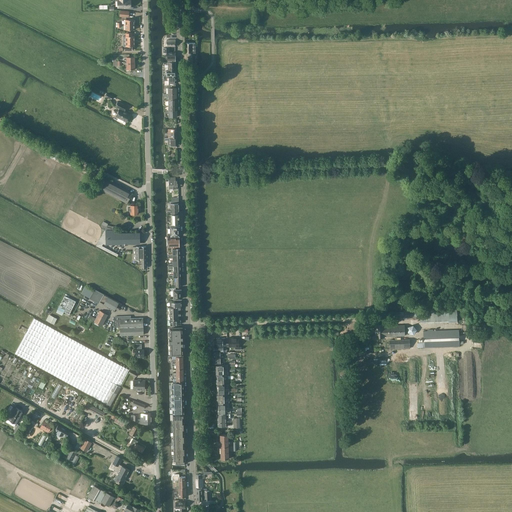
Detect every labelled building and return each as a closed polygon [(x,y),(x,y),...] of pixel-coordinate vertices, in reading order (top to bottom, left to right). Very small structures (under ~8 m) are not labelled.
[(118,0),(119,0),(118,0),(118,7),(125,7),(125,8),(130,8),(130,7),(131,7),(131,0),(128,0),(127,0),(118,0)] [(133,36),(133,33),(126,33),(126,41),(134,41),(134,36),(133,36)] [(163,52),(169,52),(169,50),(169,47),(175,47),(175,40),(167,40),(167,48),(163,48),(163,52)] [(134,46),(134,41),(126,41),(126,46),(125,46),(125,51),(132,50),(132,46),(134,46)] [(193,62),(192,53),(195,53),(195,47),(195,43),(187,43),(187,53),(188,53),(189,62),(193,62)] [(176,75),(165,76),(165,81),(169,81),(169,83),(175,83),(176,83),(176,75)] [(127,122),(131,115),(124,111),(127,106),(118,102),(116,107),(120,109),(116,116),(127,122)] [(169,138),(177,137),(177,129),(168,129),(168,137),(169,138)] [(49,155),(49,156),(51,157),(56,159),(57,158),(59,154),(59,153),(53,149),(52,151),(49,155)] [(59,153),(57,158),(58,159),(65,162),(65,161),(67,158),(67,157),(60,154),(59,153)] [(102,180),(104,176),(86,166),(84,171),(102,180)] [(104,177),(98,188),(118,198),(127,203),(128,201),(131,194),(133,192),(113,181),(104,177)] [(173,181),(173,178),(166,178),(166,181),(169,181),(169,189),(176,189),(176,192),(178,192),(178,188),(178,180),(173,181)] [(138,214),(138,205),(130,205),(130,208),(128,208),(128,211),(130,211),(131,214),(138,214)] [(168,224),(179,224),(179,214),(167,214),(168,224)] [(179,238),(179,228),(179,224),(168,224),(168,229),(171,229),(171,238),(179,238)] [(118,233),(118,230),(105,230),(106,244),(140,243),(139,232),(118,233)] [(168,247),(180,247),(179,238),(171,238),(168,238),(168,247)] [(146,268),(146,246),(136,246),(136,247),(133,247),(133,260),(136,260),(136,264),(142,264),(142,268),(146,268)] [(181,286),(181,277),(172,277),(172,278),(174,278),(174,287),(177,286),(181,286)] [(176,289),(175,288),(170,288),(170,290),(171,291),(173,291),(173,296),(174,296),(174,299),(181,299),(181,289),(176,289)] [(104,304),(108,297),(94,289),(90,298),(98,303),(99,301),(104,304)] [(65,296),(58,309),(69,314),(76,301),(65,296)] [(121,306),(122,304),(108,297),(104,304),(114,309),(117,305),(121,306)] [(102,326),(105,320),(108,315),(100,310),(94,321),(102,326)] [(417,318),(417,311),(404,310),(404,318),(417,318)] [(421,323),(449,322),(449,312),(421,312),(421,323)] [(54,324),(57,319),(49,315),(46,321),(54,324)] [(127,318),(127,316),(115,316),(115,327),(120,326),(120,335),(143,334),(143,326),(143,318),(127,318)] [(129,370),(34,318),(15,354),(32,363),(110,405),(120,387),(129,370)] [(24,335),(27,328),(20,325),(17,331),(24,335)] [(384,326),(384,325),(375,325),(375,337),(404,336),(404,325),(384,326)] [(182,335),(182,327),(177,327),(170,328),(170,338),(169,338),(170,345),(171,355),(183,355),(183,347),(183,335),(182,335)] [(424,348),(459,347),(459,331),(423,332),(424,348)] [(239,347),(239,337),(229,338),(229,344),(226,344),(226,347),(229,347),(239,347)] [(113,355),(116,350),(113,349),(118,339),(114,338),(111,344),(113,345),(108,356),(111,357),(112,354),(113,355)] [(390,349),(410,348),(409,340),(390,340),(390,349)] [(144,356),(144,350),(133,350),(133,352),(136,352),(136,358),(140,358),(140,356),(144,356)] [(145,390),(145,381),(133,380),(133,389),(137,389),(137,390),(138,391),(140,391),(141,390),(141,389),(145,390)] [(82,398),(79,404),(84,407),(102,416),(105,410),(87,401),(82,398)] [(144,409),(146,405),(134,401),(133,404),(144,409)] [(13,407),(7,418),(10,419),(9,420),(16,424),(23,412),(16,408),(15,408),(13,407)] [(79,425),(85,414),(81,412),(75,423),(79,425)] [(151,423),(151,413),(141,413),(141,419),(137,419),(137,415),(133,415),(131,415),(131,419),(137,422),(140,423),(146,423),(147,424),(149,424),(149,423),(151,423)] [(117,417),(115,421),(118,422),(125,427),(127,423),(120,419),(117,417)] [(218,426),(226,426),(226,423),(227,423),(227,418),(218,418),(218,426)] [(48,432),(52,425),(47,422),(47,421),(45,419),(40,427),(48,432)] [(66,436),(69,430),(58,424),(55,430),(57,431),(56,433),(63,436),(64,434),(66,436)] [(135,437),(140,429),(134,426),(130,434),(135,437)] [(221,459),(229,458),(228,434),(220,435),(221,459)] [(141,452),(144,447),(137,443),(138,441),(133,438),(129,445),(141,452)] [(73,461),(76,454),(71,451),(67,458),(72,461),(73,461)] [(121,467),(118,466),(122,458),(117,455),(112,463),(115,464),(113,468),(116,469),(115,471),(118,472),(116,475),(117,476),(116,479),(118,481),(118,482),(119,483),(119,482),(123,484),(125,480),(124,479),(129,470),(122,466),(121,467)] [(178,480),(178,479),(173,479),(173,481),(178,480),(178,488),(186,488),(186,480),(178,480)] [(108,507),(113,497),(93,486),(87,497),(100,504),(101,503),(108,507)] [(186,497),(186,488),(178,488),(174,488),(174,491),(176,491),(176,497),(186,497)] [(197,489),(197,490),(197,500),(197,501),(202,501),(202,500),(205,500),(205,501),(210,501),(209,491),(207,492),(207,489),(202,490),(202,488),(197,488),(197,489)] [(183,511),(183,508),(185,508),(185,502),(176,502),(176,508),(180,508),(180,510),(179,511),(175,511),(183,511)]
